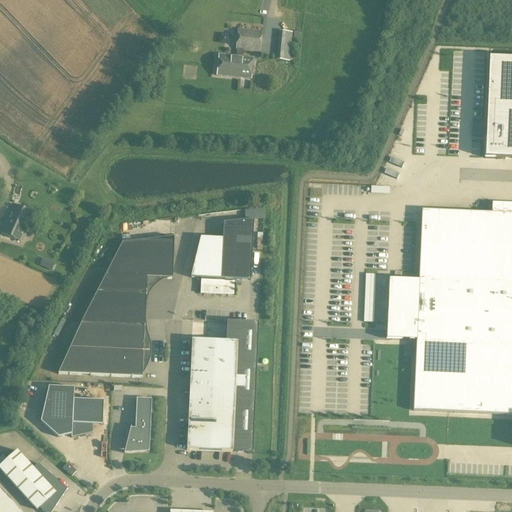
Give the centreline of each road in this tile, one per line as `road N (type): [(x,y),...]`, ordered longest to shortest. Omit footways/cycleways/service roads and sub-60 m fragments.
road 1 (unclassified): [(261,484),(511,496)]
road 2 (unclassified): [(169,479),(174,316)]
